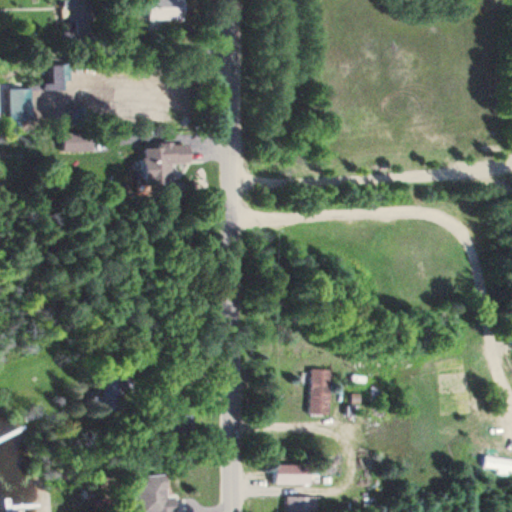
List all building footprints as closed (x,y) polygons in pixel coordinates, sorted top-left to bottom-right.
[(65,22),(73,22),(73,31),(93,31),(93,0),(58,0),(58,8),(65,8),(65,22)] [(140,0),(140,22),(179,22),(178,0),(140,0)] [(0,89),(0,119),(25,119),(25,89),(0,89)] [(54,152),(85,152),(85,133),(54,133),(54,152)] [(132,185),(165,184),(164,164),(184,163),(183,143),(130,146),(132,185)] [(324,370),(302,370),(302,415),(324,415),(324,370)] [(187,415),(161,415),(161,437),(187,437),(187,415)] [(265,465),(265,485),(301,485),(301,465),(265,465)] [(157,498),(157,476),(121,477),(121,511),(167,511),(168,498),(157,498)] [(279,498),(278,511),(310,511),(310,498),(279,498)]
